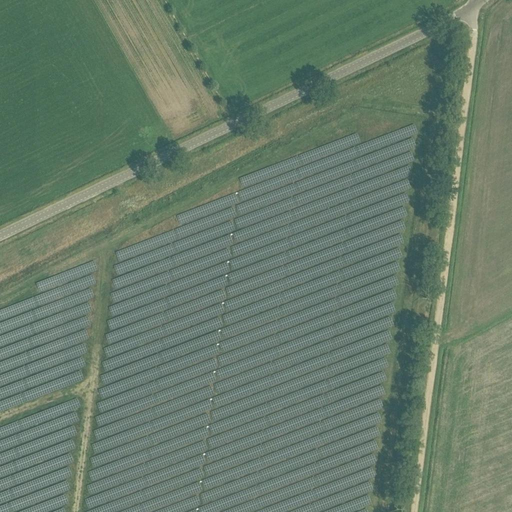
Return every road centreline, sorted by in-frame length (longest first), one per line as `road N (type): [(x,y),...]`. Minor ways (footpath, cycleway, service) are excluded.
road 1 (tertiary): [(0,236),(482,0)]
road 2 (track): [(412,511),(471,8)]
